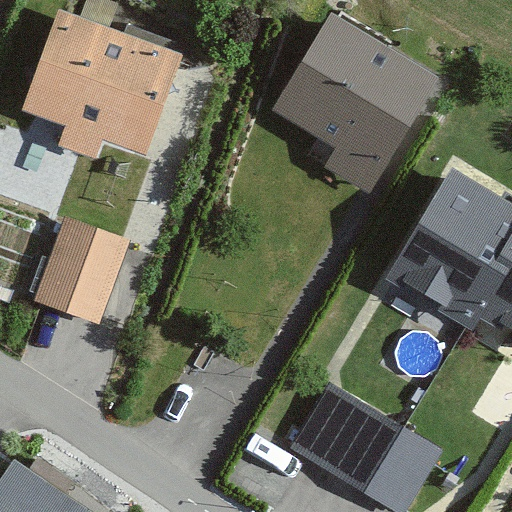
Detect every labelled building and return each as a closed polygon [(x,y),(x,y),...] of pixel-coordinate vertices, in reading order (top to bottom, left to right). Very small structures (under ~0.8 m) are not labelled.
[(95,141),(136,156),(171,58),(51,15),(15,115),(59,131),(53,148),(88,161),(95,141)] [(322,23),(264,117),(317,149),(306,167),(354,197),(423,86),(322,23)] [(511,211),(445,172),(378,286),(466,337),(477,319),(511,339),(511,211)] [(88,325),(118,243),(57,221),(28,303),(88,325)] [(397,511),(431,451),(320,390),(284,456),(384,511),(397,511)] [(85,511),(14,464),(0,485),(0,511),(85,511)]
